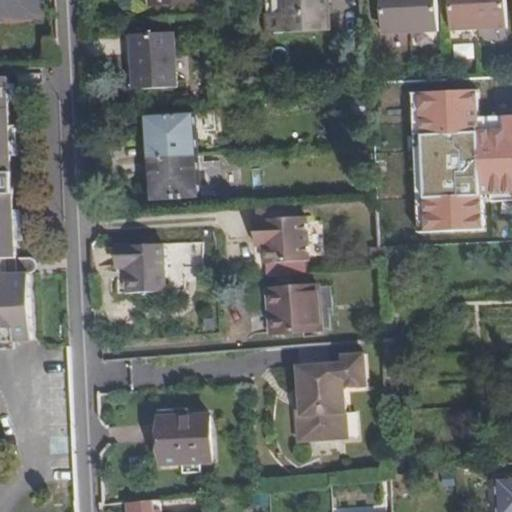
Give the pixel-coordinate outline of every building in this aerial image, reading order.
[(268,0),(269,1),(274,1),(275,16),(269,16),(269,34),(332,31),(330,0),(268,0)] [(383,0),(384,34),(443,33),(442,0),(383,0)] [(481,43),(480,30),(511,29),(511,0),(452,0),(454,43),(481,43)] [(175,35),(135,37),(136,54),(138,54),(140,91),(177,89),(175,35)] [(59,39),(47,39),(47,63),(60,62),(59,39)] [(511,79),(389,84),(394,194),(484,189),(484,170),(511,168),(511,79)] [(0,221),(18,220),(10,80),(0,80),(0,221)] [(151,121),(153,160),(195,157),(193,119),(151,121)] [(197,198),(195,157),(153,160),(155,200),(197,198)] [(299,221),(299,206),(260,208),(261,222),(255,222),(256,238),(266,238),(267,249),(269,269),(312,266),(309,221),(299,221)] [(0,342),(35,341),(32,274),(21,274),(20,259),(18,220),(0,221),(0,342)] [(257,249),(267,249),(266,238),(256,238),(257,249)] [(133,293),(168,292),(166,244),(119,246),(120,265),(132,265),(133,293)] [(32,259),(20,259),(21,274),(32,274),(35,274),(37,271),(38,268),(38,264),(36,261),(32,259)] [(320,292),(270,295),(272,338),(323,335),(323,333),(320,292)] [(385,359),(401,358),(400,339),(384,340),(385,359)] [(301,419),(296,419),(297,445),(338,442),(337,416),(348,415),(347,389),(367,388),(365,355),(341,357),(341,366),(298,368),(299,393),(301,419)] [(407,391),(405,358),(401,358),(385,359),(387,392),(407,391)] [(350,441),(348,415),(337,416),(338,442),(350,441)] [(212,418),(164,420),(165,467),(213,465),(212,418)] [(511,511),(511,478),(496,480),(497,511),(511,511)] [(164,511),(164,502),(131,505),(131,511),(164,511)]
